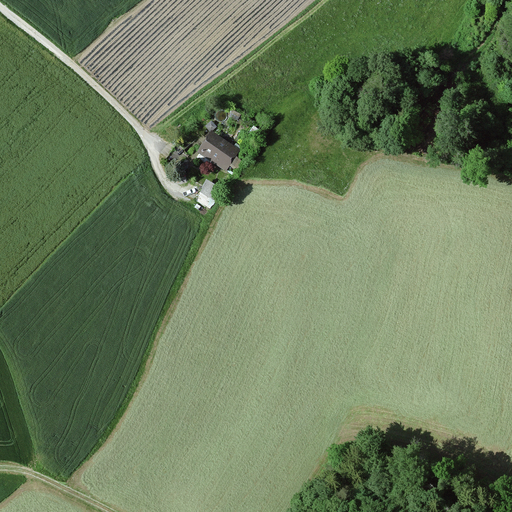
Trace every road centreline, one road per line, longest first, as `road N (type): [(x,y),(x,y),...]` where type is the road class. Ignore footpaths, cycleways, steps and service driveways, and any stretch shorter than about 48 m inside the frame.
road 1 (residential): [(156,146),(0,5)]
road 2 (track): [(0,467),(49,479),(113,511)]
